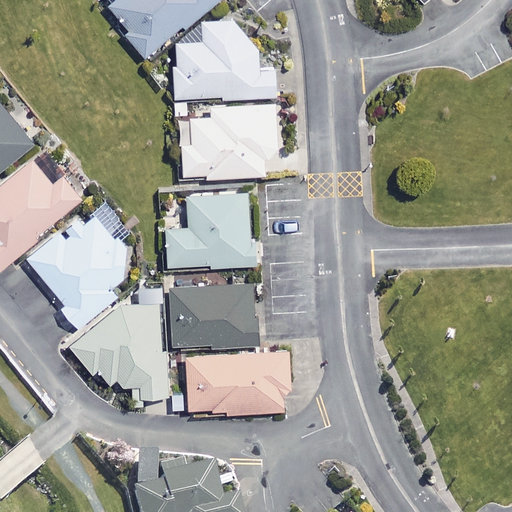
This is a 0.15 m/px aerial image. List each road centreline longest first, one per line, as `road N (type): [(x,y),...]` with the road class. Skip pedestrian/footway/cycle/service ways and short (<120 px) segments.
road 1 (residential): [(338,251),(329,62)]
road 2 (residential): [(260,439),(123,429),(79,410)]
road 3 (residential): [(489,0),(446,36),(416,48),(329,62)]
road 4 (residential): [(511,246),(338,251)]
road 5 (residential): [(363,411),(346,348),(338,251)]
road 6 (residential): [(79,410),(0,312)]
